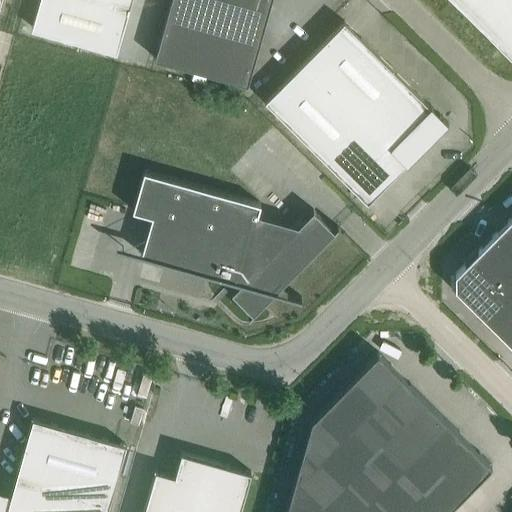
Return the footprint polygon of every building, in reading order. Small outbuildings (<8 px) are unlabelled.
[(39,0),(32,27),(116,50),(130,0),(39,0)] [(248,84),(271,0),(170,0),(154,57),(248,84)] [(511,0),(457,0),(511,53),(511,0)] [(431,104),(430,105),(344,20),(265,100),(368,202),(406,163),(407,163),(411,159),(409,157),(442,123),(444,126),(448,122),(439,113),(438,114),(432,109),(434,107),(431,104)] [(260,202),(144,169),(133,209),(152,214),(141,252),(141,253),(231,279),(234,275),(241,281),(231,291),(252,311),(248,315),(249,316),(338,226),(337,225),(334,229),(313,208),(298,224),(257,213),(260,202)] [(511,215),(494,233),(511,250),(511,215)] [(511,287),(511,250),(494,233),(471,256),(507,292),(511,287)] [(507,292),(471,256),(455,273),(455,287),(484,316),(507,292)] [(511,287),(507,292),(484,316),(511,343),(511,287)] [(443,511),(492,463),(378,351),(311,418),(284,511),(443,511)] [(134,406),(130,422),(138,424),(143,408),(134,406)] [(106,511),(126,443),(33,417),(11,494),(0,491),(0,511),(106,511)] [(239,511),(251,471),(181,451),(175,474),(155,469),(143,511),(239,511)]
